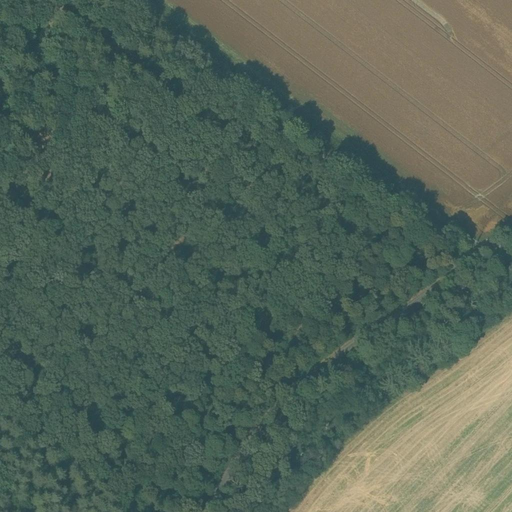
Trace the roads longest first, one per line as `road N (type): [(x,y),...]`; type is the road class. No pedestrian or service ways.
road 1 (unclassified): [(511,229),(334,357),(268,419),(207,511)]
road 2 (track): [(0,407),(134,511)]
